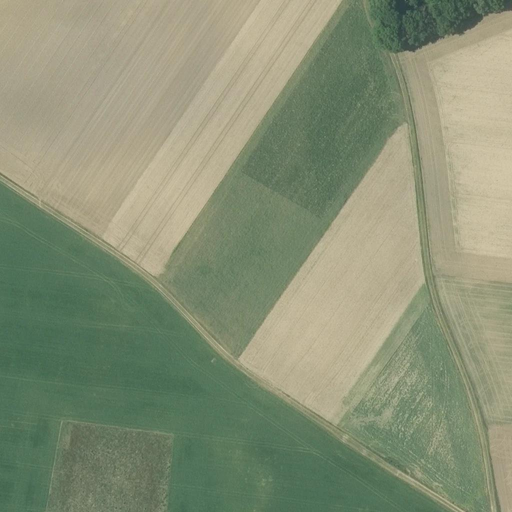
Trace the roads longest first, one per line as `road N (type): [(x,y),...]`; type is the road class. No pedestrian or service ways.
road 1 (track): [(0,175),(175,294),(236,366),(459,511)]
road 2 (track): [(373,0),(408,113),(434,298),(471,399),(494,511)]
